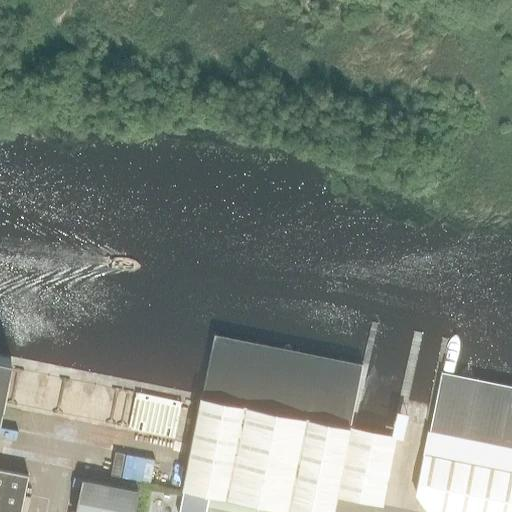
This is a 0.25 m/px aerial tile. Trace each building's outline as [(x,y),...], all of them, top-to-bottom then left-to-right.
[(213,334),(201,396),(349,426),(362,363),(213,334)] [(0,511),(27,511),(30,498),(23,496),(28,476),(0,470),(0,410),(10,359),(0,356),(0,511)] [(430,426),(429,431),(511,448),(511,387),(448,375),(441,373),(441,374),(430,426)] [(182,489),(177,511),(202,511),(205,496),(206,494),(297,511),(311,511),(335,496),(349,426),(201,396),(200,396),(182,489)] [(399,402),(396,424),(406,425),(408,403),(399,402)] [(349,426),(335,496),(383,505),(397,435),(391,434),(355,427),(349,426)] [(423,454),(415,493),(427,511),(511,511),(511,448),(429,431),(427,431),(423,454)] [(0,455),(20,458),(22,442),(0,438),(0,455)] [(76,511),(132,511),(136,490),(82,480),(76,511)] [(205,496),(202,511),(265,511),(266,508),(205,496)]
